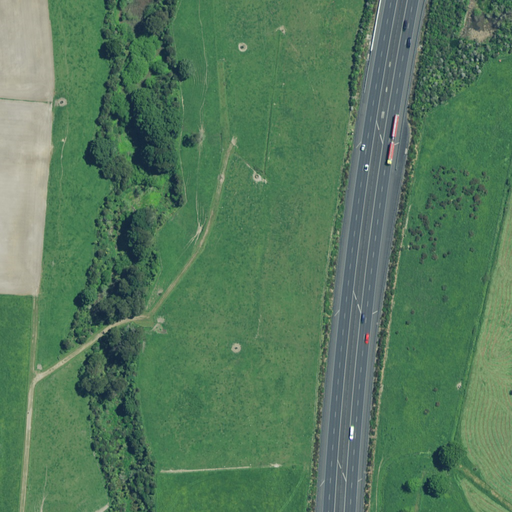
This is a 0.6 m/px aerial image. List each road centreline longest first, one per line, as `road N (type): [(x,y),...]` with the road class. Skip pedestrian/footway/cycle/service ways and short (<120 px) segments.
road 1 (motorway): [(414,0),(366,317),(351,511)]
road 2 (motorway): [(329,511),(345,312),(390,0)]
